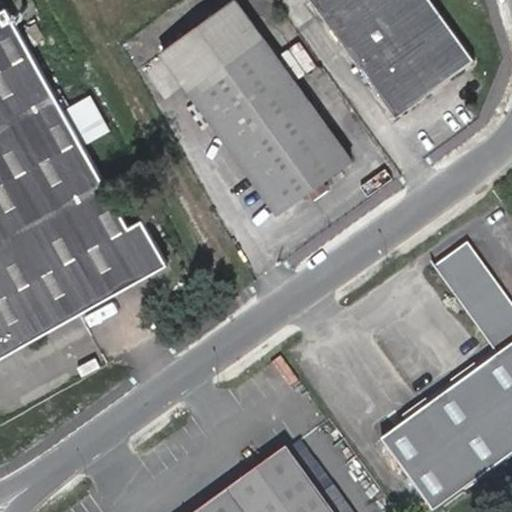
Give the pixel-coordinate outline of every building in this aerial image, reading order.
[(313,0),(397,121),(400,111),(462,67),(471,71),(421,0),(313,0)] [(10,10),(0,15),(0,361),(170,268),(145,221),(131,229),(85,147),(110,133),(90,98),(71,111),(57,87),(52,89),(10,10)] [(353,159),(265,38),(191,91),(277,213),(308,191),(318,203),(328,196),(317,185),(353,159)] [(400,111),(397,121),(471,71),(462,67),(400,111)] [(501,358),(381,445),(430,511),(431,511),(511,453),(511,304),(467,244),(435,267),(501,358)] [(337,511),(293,450),(207,511),(337,511)]
